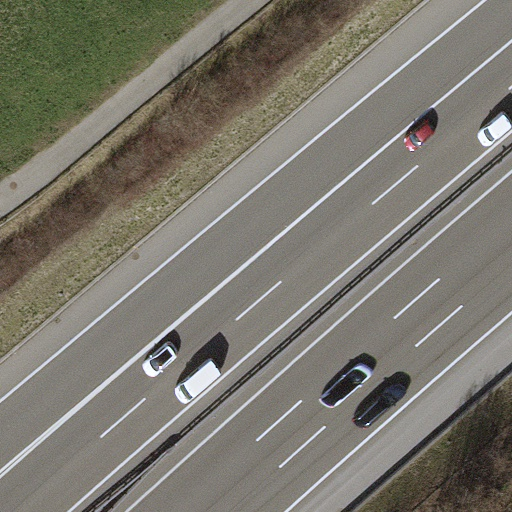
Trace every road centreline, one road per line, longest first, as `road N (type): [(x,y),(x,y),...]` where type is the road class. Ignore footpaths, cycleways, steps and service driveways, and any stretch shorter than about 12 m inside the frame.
road 1 (motorway): [(511,9),(0,439)]
road 2 (motorway): [(511,89),(22,511)]
road 3 (motorway): [(209,511),(511,244)]
road 4 (track): [(253,0),(0,205)]
